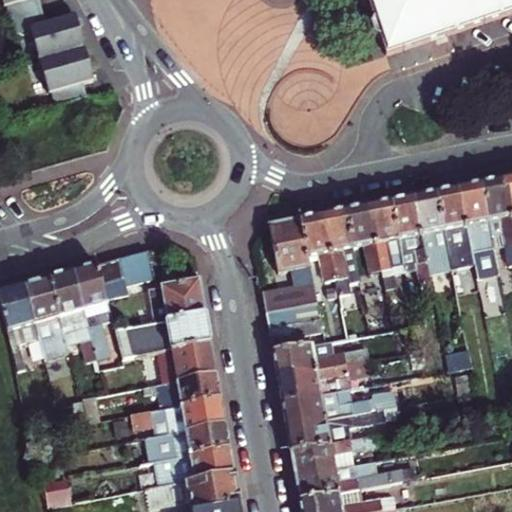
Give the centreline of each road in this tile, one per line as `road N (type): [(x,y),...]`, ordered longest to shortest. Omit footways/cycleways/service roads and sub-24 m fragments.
road 1 (residential): [(187,220),(210,234),(227,278),(271,511)]
road 2 (residential): [(511,144),(310,183),(275,176),(240,141)]
road 3 (residential): [(0,270),(135,219),(169,217)]
road 4 (residential): [(131,160),(82,211),(0,239)]
road 5 (residential): [(210,111),(117,0)]
road 6 (residential): [(100,0),(138,79),(139,134)]
